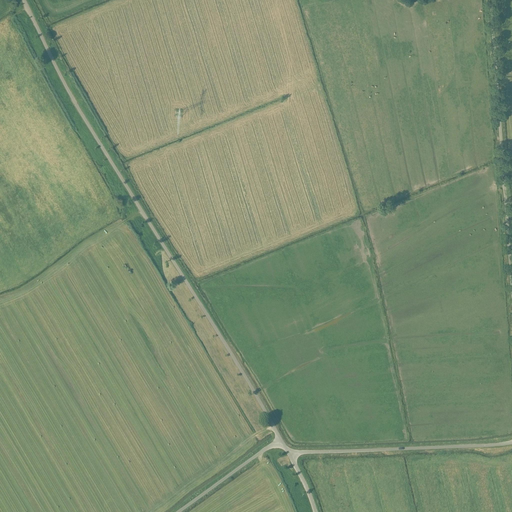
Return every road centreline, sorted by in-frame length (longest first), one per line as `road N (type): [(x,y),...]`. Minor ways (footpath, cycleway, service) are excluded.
road 1 (unclassified): [(280,438),(90,128),(24,0)]
road 2 (unclassified): [(511,288),(490,0)]
road 3 (unclassified): [(289,455),(511,441)]
road 4 (unclassified): [(175,511),(280,438)]
